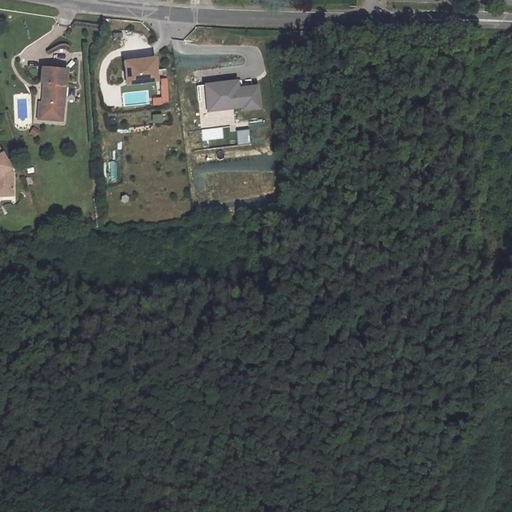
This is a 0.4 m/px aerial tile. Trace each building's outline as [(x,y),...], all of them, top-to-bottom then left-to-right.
[(123,62),(126,85),(156,81),(153,58),(123,62)] [(62,119),(65,68),(40,66),(39,84),(46,84),(45,102),(38,102),(38,117),(62,119)] [(204,86),(207,111),(233,108),(232,104),(242,103),(242,107),(243,111),(259,109),(257,87),(241,89),(240,81),(204,86)] [(249,130),(235,132),(236,138),(250,137),(249,130)] [(250,137),(236,138),(237,147),(251,145),(250,137)] [(9,172),(0,158),(0,195),(12,194),(9,172)]
